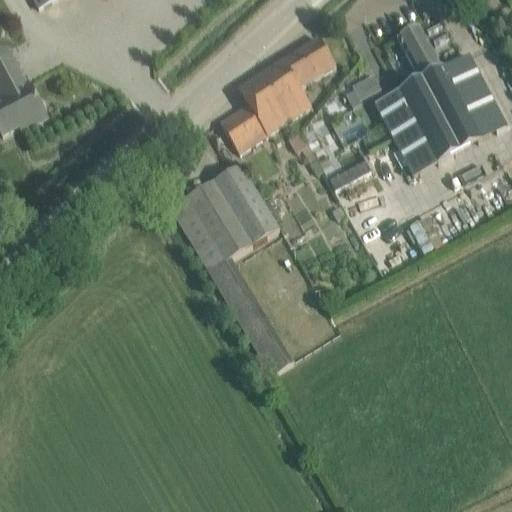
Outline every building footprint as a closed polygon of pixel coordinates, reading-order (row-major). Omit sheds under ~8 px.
[(60,0),(32,0),(39,12),(60,0)] [(385,126),(414,181),(507,131),(478,76),(469,58),(443,73),(420,31),(397,43),(420,85),(376,109),(385,126)] [(239,94),(249,109),(221,128),(240,156),(311,109),(300,91),(319,80),(336,70),(319,42),(283,65),(239,94)] [(0,134),(3,139),(31,124),(33,129),(48,121),(29,86),(26,87),(7,52),(0,55),(0,134)] [(300,137),(288,144),(296,157),(308,150),(300,137)] [(364,162),(328,182),(335,193),(370,174),(364,162)] [(172,212),(211,277),(280,235),(241,170),(172,212)] [(211,277),(270,379),(293,366),(234,263),(211,277)]
